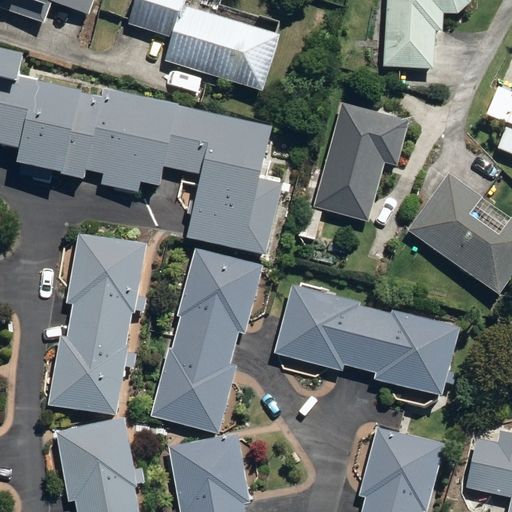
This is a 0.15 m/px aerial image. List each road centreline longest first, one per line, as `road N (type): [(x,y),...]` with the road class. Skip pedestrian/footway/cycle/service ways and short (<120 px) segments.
road 1 (residential): [(45,192),(24,419),(35,511)]
road 2 (residential): [(174,216),(45,192)]
